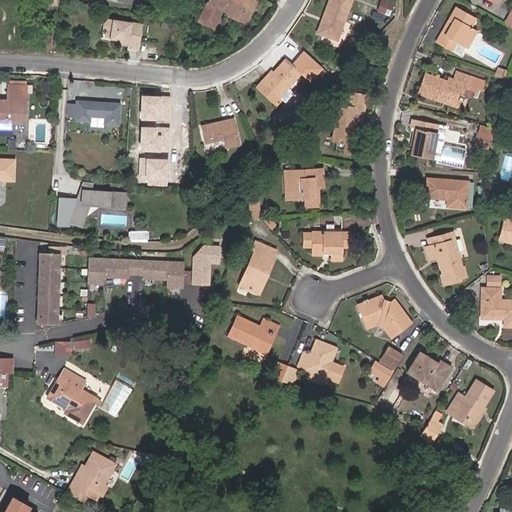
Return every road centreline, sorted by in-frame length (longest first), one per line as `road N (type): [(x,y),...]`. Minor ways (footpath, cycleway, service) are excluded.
road 1 (residential): [(295,0),(254,52),(203,79),(0,60)]
road 2 (residential): [(434,0),(390,105),(388,205),(401,260)]
road 3 (residential): [(0,349),(134,315),(172,316),(190,305),(195,290)]
road 4 (residential): [(401,260),(461,330),(511,356)]
road 5 (unknown): [(70,65),(59,169),(79,187)]
